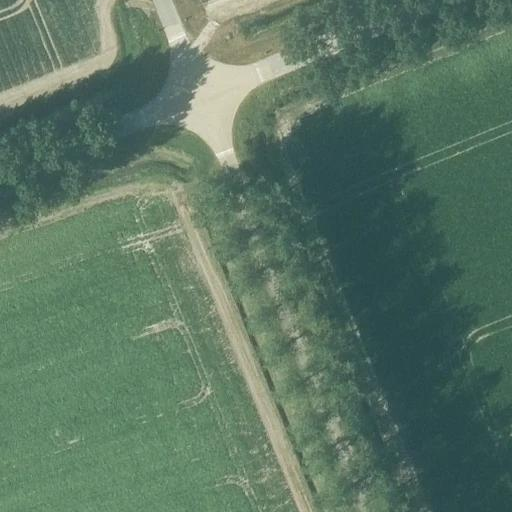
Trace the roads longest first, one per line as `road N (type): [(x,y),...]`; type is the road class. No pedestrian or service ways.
road 1 (unclassified): [(367,511),(199,96)]
road 2 (unclassified): [(199,96),(440,0)]
road 3 (unclassified): [(0,176),(199,96)]
